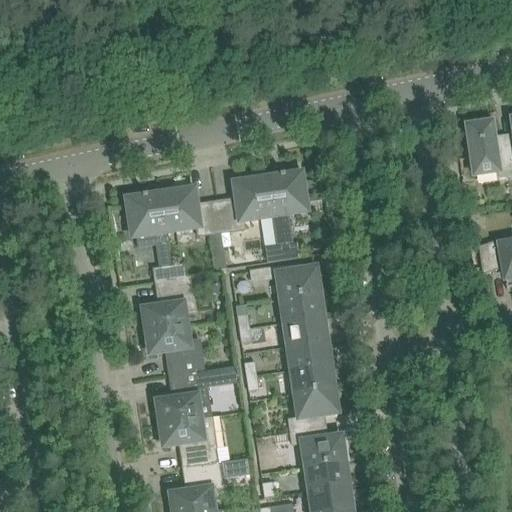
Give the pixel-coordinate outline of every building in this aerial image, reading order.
[(472,128),(467,128),(475,178),(494,175),(498,174),(499,179),(511,176),(511,139),(495,142),(494,138),(492,125),(486,126),(486,122),(471,125),(472,128)] [(278,249),(267,251),(269,265),(295,261),(301,260),(299,246),(293,247),(293,245),(289,217),(307,214),(305,197),(305,196),(303,184),(302,176),(268,181),(274,219),(275,228),(278,249)] [(263,221),(273,219),(274,219),(268,181),(249,184),(235,186),(236,191),(237,204),(217,207),(221,235),(245,232),(244,224),(263,221)] [(197,210),(195,197),(194,192),(181,194),(161,197),(167,235),(197,230),(199,239),(221,235),(217,207),(197,210)] [(161,197),(127,202),(133,240),(136,240),(137,239),(138,248),(156,245),(160,244),(168,243),(167,235),(161,197)] [(511,245),(501,247),(500,242),(479,249),(483,277),(504,270),(506,282),(511,281),(511,245)] [(185,280),(183,267),(157,271),(159,284),(185,280)] [(298,274),(296,267),(250,274),(252,284),(279,280),(282,302),(319,296),(316,270),(314,271),(314,272),(298,274)] [(190,279),(185,280),(159,284),(162,310),(144,312),(147,334),(187,328),(185,313),(195,311),(190,279)] [(215,280),(208,285),(210,293),(217,296),(224,291),(222,282),(215,280)] [(285,326),(323,320),(319,296),(282,302),(285,326)] [(239,332),(250,331),(248,317),(237,318),(239,332)] [(289,349),(327,343),(323,320),(285,326),(289,349)] [(189,344),(187,328),(147,334),(151,357),(169,354),(172,378),(204,373),(200,342),(189,344)] [(242,346),(252,344),(250,331),(239,332),(242,346)] [(292,373),(330,367),(327,343),(289,349),(292,373)] [(247,380),(257,378),(255,364),(244,366),(247,380)] [(296,396),(334,391),(330,367),(292,373),(296,396)] [(160,404),(158,405),(158,410),(161,427),(201,421),(211,419),(209,404),(207,390),(207,389),(239,385),(240,385),(237,368),(204,373),(172,378),(174,391),(176,402),(172,403),(160,404)] [(249,394),(259,392),(257,378),(247,380),(249,394)] [(337,416),(334,391),(296,396),(300,421),(289,422),(291,435),(321,430),(319,418),(336,416),(336,417),(337,416)] [(211,419),(161,427),(164,444),(164,449),(167,449),(179,447),(183,446),(186,470),(218,466),(214,435),(211,419)] [(323,442),(321,430),(291,435),(293,447),(303,446),(307,470),(345,464),(341,438),(339,439),(339,440),(323,442)] [(174,497),(172,497),(172,502),(173,511),(214,511),(212,498),(223,497),(220,480),(224,480),(249,476),(247,461),(230,464),(218,466),(186,470),(190,495),(186,495),(174,497)] [(310,493),(348,488),(345,464),(307,470),(310,493)] [(264,500),(275,499),(273,484),(262,486),(264,500)] [(313,511),(348,511),(352,511),(348,488),(310,493),(313,511)]
